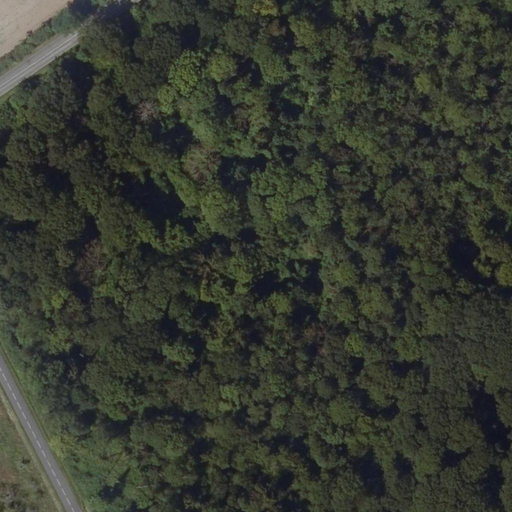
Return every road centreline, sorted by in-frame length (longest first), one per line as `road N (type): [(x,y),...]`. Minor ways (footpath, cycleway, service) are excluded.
road 1 (tertiary): [(123,0),(0,84)]
road 2 (tertiary): [(0,380),(65,511)]
